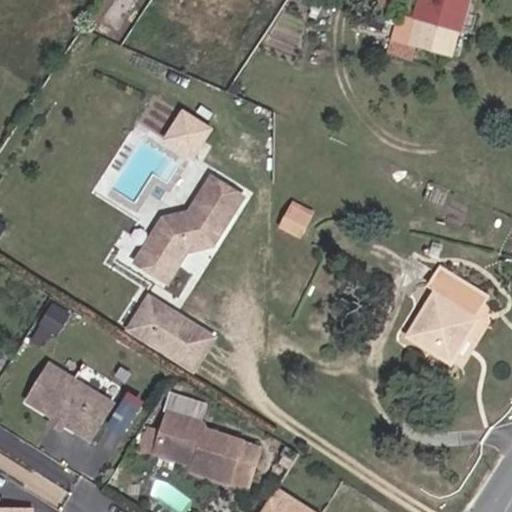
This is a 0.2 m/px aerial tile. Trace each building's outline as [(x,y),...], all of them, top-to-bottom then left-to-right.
[(24,0),(39,9),(45,0),(24,0)] [(431,0),(418,51),(457,62),(472,0),(431,0)] [(183,110),(165,138),(195,157),(213,129),(183,110)] [(182,259),(205,259),(237,208),(206,189),(185,222),(157,230),(131,273),(163,292),(182,259)] [(277,235),(294,245),(304,228),(286,217),(277,235)] [(410,351),(450,376),(474,335),(469,330),(482,309),(439,283),(426,304),(433,309),(410,351)] [(217,338),(148,294),(125,331),(194,374),(217,338)] [(109,411),(87,397),(73,387),(50,372),(26,408),(52,425),(63,433),(85,447),(109,411)] [(136,398),(118,424),(132,434),(150,408),(136,398)] [(242,499),(256,460),(206,442),(200,433),(167,422),(154,459),(189,472),(188,480),(242,499)] [(268,494),(260,507),(268,511),(276,511),(282,503),(268,494)] [(268,511),(260,507),(257,511),(296,511),(282,503),(276,511),(268,511)]
